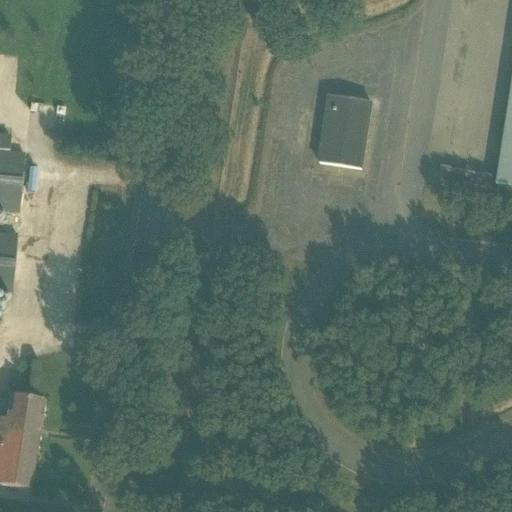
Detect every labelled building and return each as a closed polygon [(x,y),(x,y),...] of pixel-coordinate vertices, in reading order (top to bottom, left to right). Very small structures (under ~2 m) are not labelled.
[(0,91),(17,92),(18,56),(0,55),(0,91)] [(331,101),(321,167),(364,173),(373,107),(331,101)] [(511,105),(499,190),(509,191),(511,191),(511,105)] [(0,213),(19,215),(24,158),(9,156),(11,138),(0,137),(0,213)] [(0,295),(11,296),(16,239),(0,237),(0,295)] [(0,421),(0,487),(30,492),(43,404),(10,399),(7,423),(0,421)]
